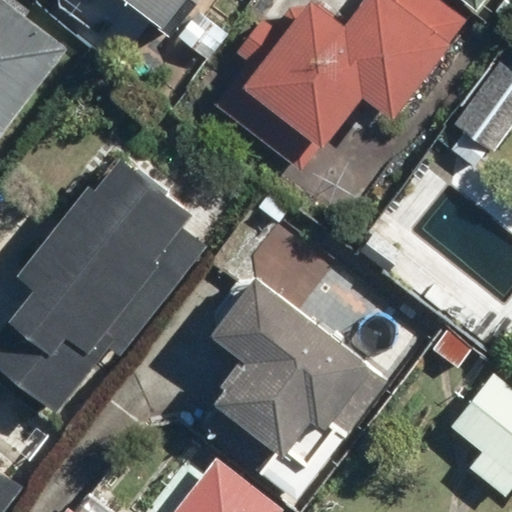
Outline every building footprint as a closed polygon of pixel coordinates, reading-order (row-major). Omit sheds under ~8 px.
[(0,0),(0,134),(68,47),(5,0),(0,0)] [(44,0),(47,2),(47,0),(116,0),(164,36),(191,0),(44,0)] [(387,121),(466,21),(440,0),(355,0),(340,20),(315,0),(296,0),(275,27),(257,13),(231,45),(245,57),(210,100),(300,171),(358,98),(387,121)] [(462,0),(476,11),(484,0),(462,0)] [(511,72),(497,61),(450,123),(489,151),(511,120),(511,72)] [(0,320),(0,373),(53,415),(115,335),(106,329),(193,216),(107,150),(10,274),(27,287),(0,320)] [(387,382),(248,275),(203,333),(236,358),(203,400),(274,455),(309,411),(344,438),(387,382)] [(511,386),(493,371),(448,427),(480,452),(467,468),(502,495),(511,482),(511,386)] [(278,511),(282,507),(199,442),(143,511),(115,511),(102,501),(93,511),(77,511),(66,503),(58,511),(278,511)] [(0,511),(22,484),(0,467),(0,511)]
